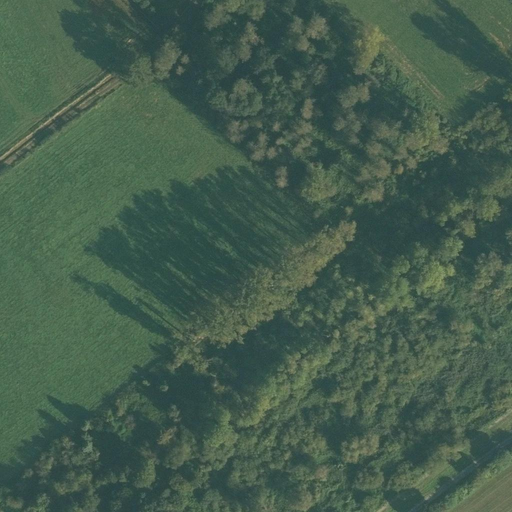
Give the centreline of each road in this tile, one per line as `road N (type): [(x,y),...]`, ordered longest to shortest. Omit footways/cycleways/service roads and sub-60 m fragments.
road 1 (track): [(202,0),(169,43),(0,172)]
road 2 (unclassified): [(511,438),(413,511)]
